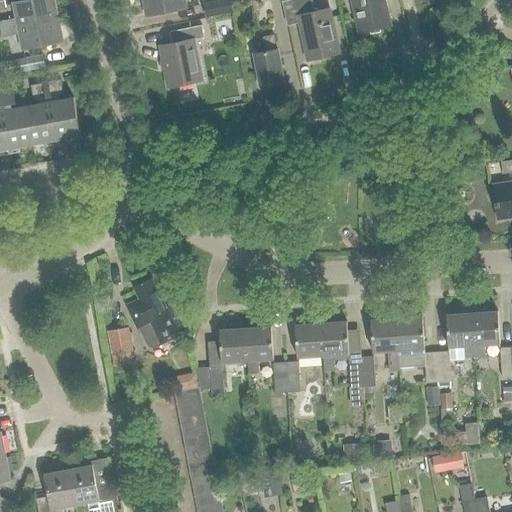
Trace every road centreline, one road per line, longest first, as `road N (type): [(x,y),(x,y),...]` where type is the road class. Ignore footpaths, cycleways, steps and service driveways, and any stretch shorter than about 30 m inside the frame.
road 1 (residential): [(205,241),(262,158),(429,73),(503,0)]
road 2 (residential): [(511,261),(314,274),(270,267),(205,241)]
road 3 (residential): [(137,511),(117,426),(80,420),(57,402),(0,283)]
road 4 (residential): [(125,204),(130,147),(102,0)]
road 5 (residential): [(0,283),(82,244),(125,204)]
